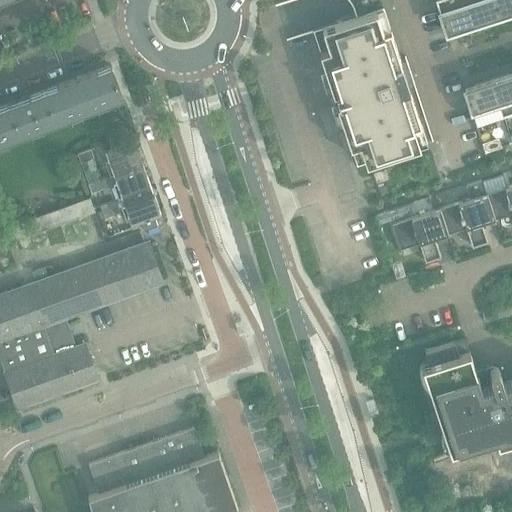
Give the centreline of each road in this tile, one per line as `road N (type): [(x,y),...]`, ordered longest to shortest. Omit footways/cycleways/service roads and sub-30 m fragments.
road 1 (secondary): [(357,511),(212,48)]
road 2 (secondary): [(185,60),(275,342)]
road 3 (residential): [(234,357),(149,111)]
road 4 (residential): [(234,357),(10,441),(0,455)]
road 5 (secondary): [(275,342),(327,511)]
road 6 (residential): [(456,161),(401,0)]
road 7 (residential): [(0,75),(137,21)]
